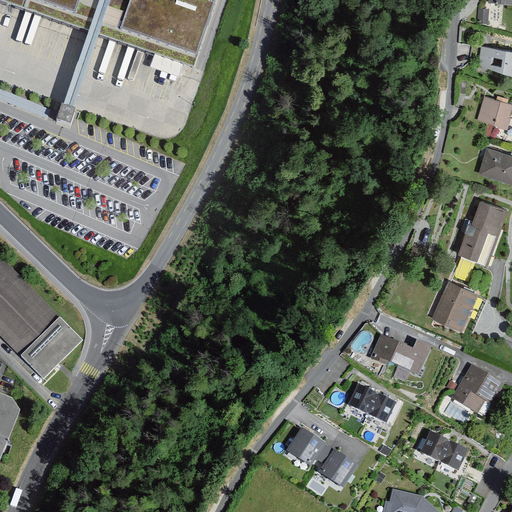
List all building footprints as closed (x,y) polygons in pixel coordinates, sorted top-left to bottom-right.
[(8,0),(194,62),(215,0),(8,0)] [(511,47),(484,41),(478,64),(511,71),(511,47)] [(459,73),(458,90),(466,91),(468,74),(459,73)] [(511,102),(483,94),(476,119),(503,126),(506,112),(511,114),(511,112),(511,102)] [(489,143),(481,172),(501,178),(503,173),(511,175),(511,154),(499,151),(501,146),(489,143)] [(479,196),(460,253),(483,261),(498,218),(504,220),(508,207),(479,196)] [(0,255),(0,332),(46,380),(85,342),(0,255)] [(449,279),(433,316),(461,328),(477,291),(449,279)] [(382,337),(372,358),(384,364),(388,354),(397,359),(395,364),(415,373),(428,347),(417,342),(413,352),(382,337)] [(470,360),(452,390),(475,404),(483,390),(490,394),(500,378),(470,360)] [(362,377),(350,396),(383,417),(394,397),(362,377)] [(0,395),(0,447),(18,403),(0,395)] [(367,462),(304,423),(290,445),(354,484),(367,462)] [(455,466),(468,444),(433,424),(420,447),(455,466)] [(453,511),(430,488),(397,485),(396,499),(388,498),(386,511),(453,511)]
